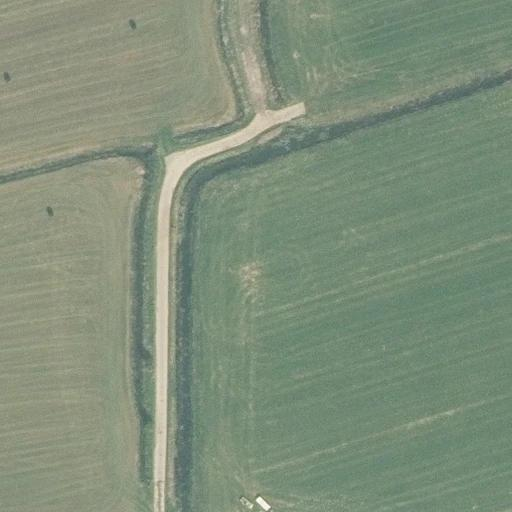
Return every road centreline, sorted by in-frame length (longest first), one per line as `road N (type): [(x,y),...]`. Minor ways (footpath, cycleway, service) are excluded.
road 1 (track): [(160,511),(162,223),(172,170),(300,108)]
road 2 (track): [(239,0),(249,71),(268,120)]
